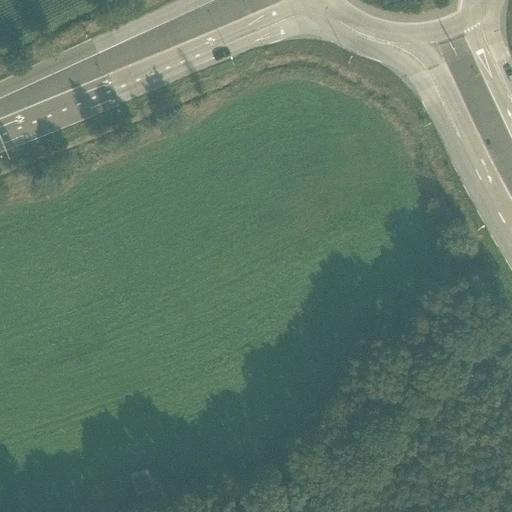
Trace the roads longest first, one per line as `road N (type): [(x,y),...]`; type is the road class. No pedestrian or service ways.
road 1 (secondary): [(0,136),(211,49)]
road 2 (secondary): [(199,0),(0,93)]
road 3 (primary): [(320,20),(409,65),(441,126),(466,152)]
road 4 (primary): [(415,35),(460,118),(466,152)]
